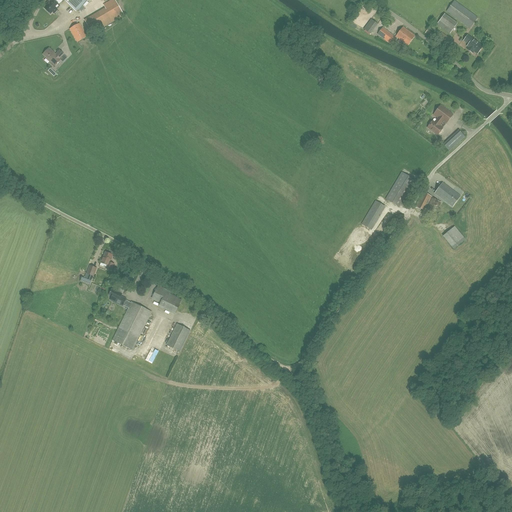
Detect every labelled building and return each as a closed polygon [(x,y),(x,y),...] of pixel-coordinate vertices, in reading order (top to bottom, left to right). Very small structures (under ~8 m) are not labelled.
[(63,0),(64,0),(76,11),(86,0),(55,0),(55,1),(54,0),(50,0),(49,1),(48,1),(45,4),(46,5),(43,8),(50,14),(52,12),(54,14),(58,9),(57,8),(60,5),(59,5),(63,0)] [(105,8),(84,20),(92,34),(124,15),(116,1),(115,0),(110,0),(103,4),(105,8)] [(469,29),(478,17),(454,0),(446,12),(469,29)] [(449,34),(458,23),(445,13),(437,24),(449,34)] [(370,34),(377,24),(371,19),(364,29),(370,34)] [(77,43),(78,42),(87,36),(79,23),(69,29),(77,43)] [(403,27),(396,36),(408,45),(414,36),(403,27)] [(383,28),(378,34),(390,44),(395,38),(383,28)] [(432,38),(435,33),(427,29),(425,34),(432,38)] [(442,33),(435,41),(446,49),(452,40),(442,33)] [(483,45),(468,35),(464,40),(469,43),(467,46),(469,47),(467,49),(473,52),(474,50),(478,53),(483,45)] [(60,59),(64,54),(60,50),(56,55),(49,48),(43,54),(55,65),(60,59)] [(50,68),(48,71),(54,76),(56,74),(50,68)] [(440,105),(433,115),(438,119),(435,123),(432,121),(431,123),(430,123),(428,125),(428,126),(427,128),(437,135),(453,115),(440,105)] [(444,145),(449,151),(464,137),(459,131),(444,145)] [(415,180),(402,173),(386,199),(399,207),(415,180)] [(459,195),(453,191),(442,183),(434,194),(452,207),(460,196),(459,195)] [(431,214),(438,201),(432,198),(432,197),(422,192),(415,206),(426,211),(425,212),(431,214)] [(375,216),(373,215),(374,215),(370,213),(364,223),(369,227),(375,216)] [(454,250),(466,240),(454,226),(443,236),(454,250)] [(103,258),(101,262),(107,265),(106,268),(111,270),(114,264),(110,262),(113,255),(112,255),(112,254),(112,253),(109,252),(108,252),(108,253),(106,252),(103,258)] [(94,277),(97,268),(89,265),(86,274),(88,275),(86,280),(91,282),(93,276),(94,277)] [(158,285),(152,298),(161,303),(160,303),(176,311),(182,300),(169,294),(171,292),(158,285)] [(112,340),(132,350),(151,311),(131,301),(131,302),(126,300),(126,299),(120,296),(121,294),(111,289),(109,294),(112,296),(110,300),(122,306),(123,305),(128,308),(112,340)] [(190,330),(177,324),(167,345),(180,352),(190,330)]
